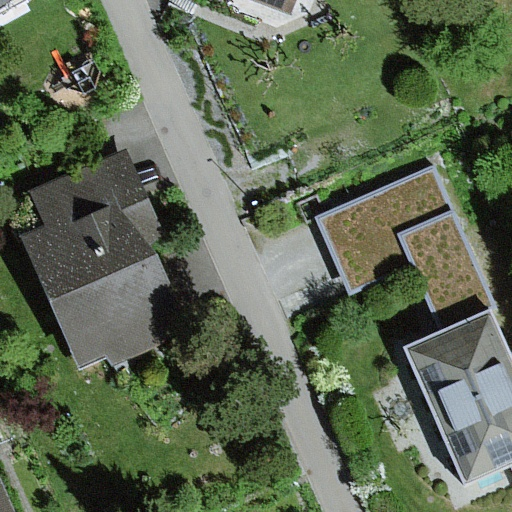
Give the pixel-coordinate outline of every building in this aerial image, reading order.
[(262,0),(292,12),(296,0),(262,0)] [(42,220),(21,229),(81,368),(107,357),(116,364),(196,329),(155,235),(168,229),(131,144),(28,188),(42,220)] [(435,167),(320,219),(354,295),(418,266),(469,244),(435,167)] [(495,305),(469,244),(418,266),(444,326),(495,305)] [(444,326),(405,343),(467,485),(511,465),(511,343),(495,305),(444,326)] [(17,511),(0,471),(0,511),(17,511)]
